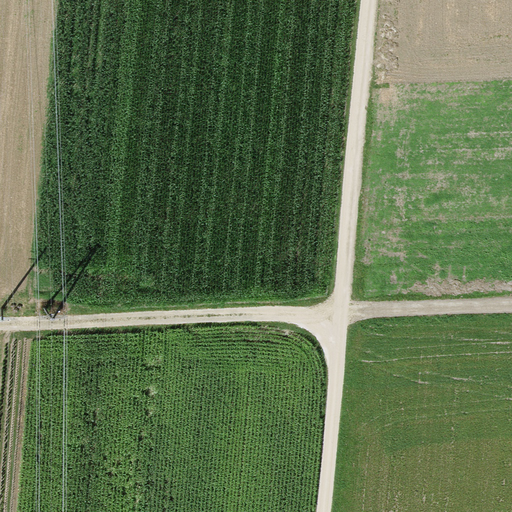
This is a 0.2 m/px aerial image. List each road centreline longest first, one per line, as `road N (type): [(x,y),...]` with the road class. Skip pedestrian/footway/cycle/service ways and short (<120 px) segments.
road 1 (track): [(321,511),(365,0)]
road 2 (track): [(511,304),(0,322)]
